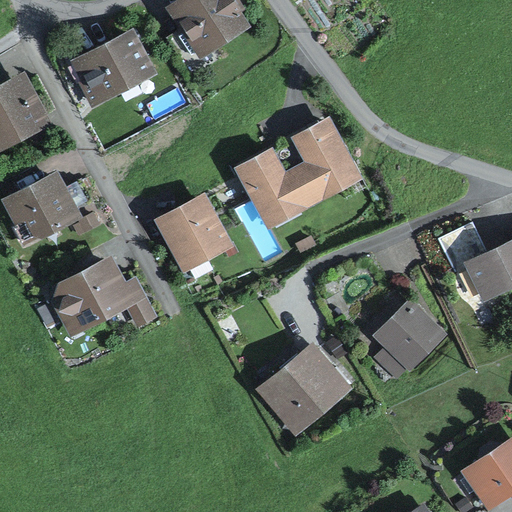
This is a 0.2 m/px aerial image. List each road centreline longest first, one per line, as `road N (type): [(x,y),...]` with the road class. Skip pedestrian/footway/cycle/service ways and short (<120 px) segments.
road 1 (residential): [(178,307),(47,83),(24,0)]
road 2 (residential): [(275,0),(373,129),(511,176)]
road 3 (residential): [(511,179),(333,259)]
